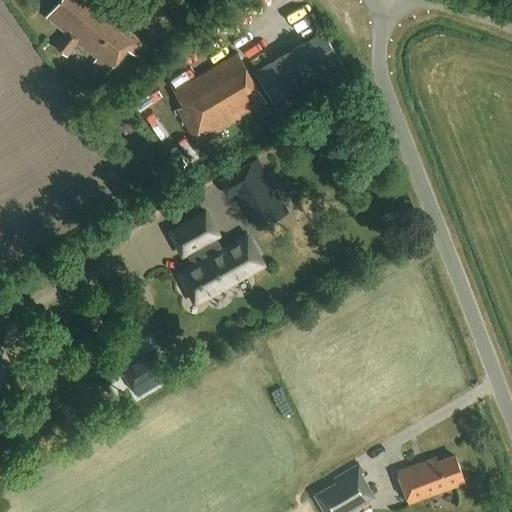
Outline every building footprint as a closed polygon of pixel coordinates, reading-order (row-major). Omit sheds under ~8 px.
[(67,58),(78,44),(97,60),(92,66),(107,77),(128,51),(136,58),(146,46),(87,0),(59,0),(45,19),(63,33),(53,47),(67,58)] [(137,4),(129,15),(147,30),(164,9),(152,0),(133,0),(133,1),(137,4)] [(347,75),(322,32),(253,73),(278,115),(347,75)] [(195,146),(266,105),(237,55),(173,92),(182,108),(175,112),(195,146)] [(280,198),(249,215),(257,231),(289,214),(280,198)] [(194,304),(261,266),(246,238),(221,252),(214,238),(216,236),(204,214),(169,234),(182,256),(187,253),(195,267),(178,276),(194,304)] [(161,384),(173,377),(165,365),(157,352),(146,359),(154,372),(161,384)] [(440,464),(438,458),(397,473),(409,506),(464,485),(454,459),(440,464)] [(333,483),(311,497),(319,511),(351,511),(374,500),(360,476),(363,474),(357,464),(332,480),(333,483)]
